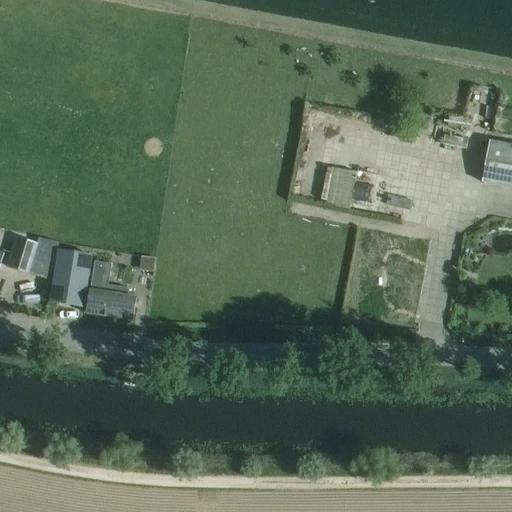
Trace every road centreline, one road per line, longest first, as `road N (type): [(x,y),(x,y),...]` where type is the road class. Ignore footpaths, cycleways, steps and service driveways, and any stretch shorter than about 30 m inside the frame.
road 1 (track): [(511,480),(77,478),(0,453)]
road 2 (tertiary): [(511,359),(170,351),(0,323)]
